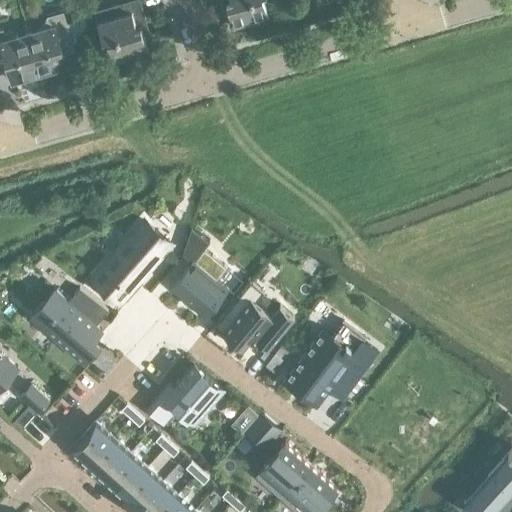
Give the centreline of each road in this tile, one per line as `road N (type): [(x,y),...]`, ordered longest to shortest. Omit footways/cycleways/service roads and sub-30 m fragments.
road 1 (residential): [(41,460),(166,323),(362,467),(377,488),(371,511)]
road 2 (residential): [(0,144),(209,83)]
road 3 (residential): [(209,83),(409,25)]
